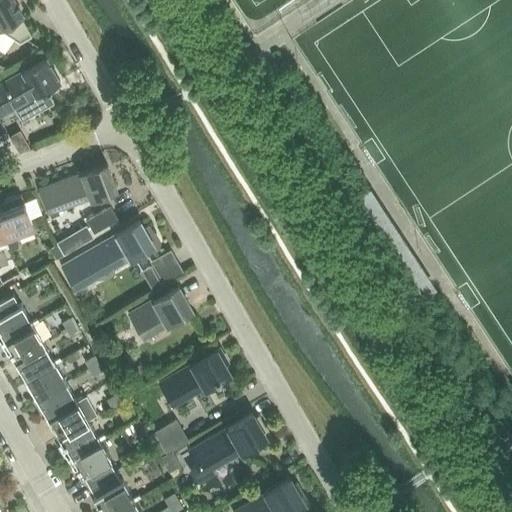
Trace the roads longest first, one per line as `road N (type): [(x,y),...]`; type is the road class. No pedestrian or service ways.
road 1 (residential): [(126,128),(348,511)]
road 2 (residential): [(51,0),(126,128)]
road 3 (residential): [(0,178),(126,128)]
